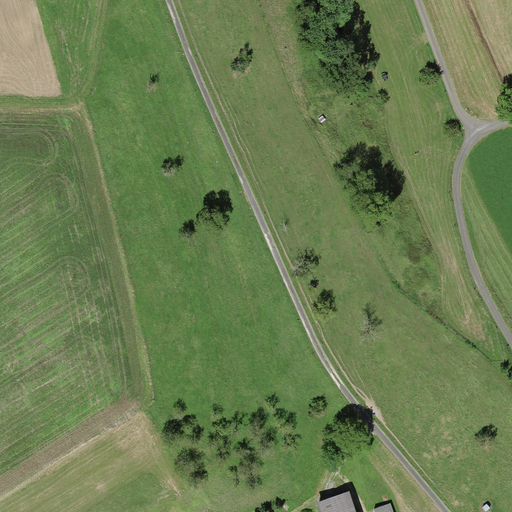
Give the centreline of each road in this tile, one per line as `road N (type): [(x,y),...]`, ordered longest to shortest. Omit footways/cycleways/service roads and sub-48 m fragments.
road 1 (track): [(166,0),(305,329),(332,378),(446,511)]
road 2 (track): [(511,119),(476,132),(460,157),(456,189),(469,256),(511,342)]
road 3 (track): [(0,104),(74,102),(85,85),(100,0)]
road 4 (track): [(476,132),(419,0)]
